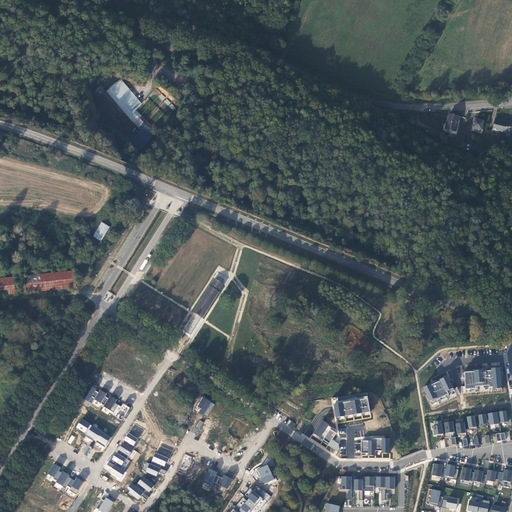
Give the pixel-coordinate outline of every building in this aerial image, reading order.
[(119,80),(106,92),(128,117),(133,112),(142,104),(119,80)] [(145,134),(150,129),(133,112),(128,117),(145,134)] [(452,129),(455,114),(445,113),(441,128),(452,129)] [(507,129),(509,118),(505,118),(504,119),(495,118),(494,117),(490,116),(488,127),(502,130),(503,128),(507,129)] [(471,130),(481,133),(485,120),(475,117),(471,130)] [(133,123),(129,126),(132,131),(128,134),(131,138),(140,131),(133,123)] [(99,220),(90,233),(96,237),(105,224),(99,220)] [(73,288),(71,272),(24,277),(25,293),(73,288)] [(0,297),(15,296),(14,280),(0,281),(0,297)] [(203,317),(223,286),(215,281),(193,314),(201,320),(203,317)] [(103,300),(110,304),(115,295),(108,291),(103,300)] [(502,389),(500,368),(491,369),(491,371),(489,371),(486,369),(484,370),(474,371),(474,372),(465,373),(465,380),(466,390),(477,389),(476,387),(489,386),(490,388),(493,388),(493,390),(502,389)] [(453,389),(448,376),(440,380),(441,381),(437,383),(437,381),(435,381),(431,381),(431,384),(423,388),(430,402),(431,401),(432,403),(449,395),(447,391),(453,389)] [(122,420),(130,408),(124,404),(122,406),(116,403),(118,400),(111,395),(108,399),(105,397),(107,394),(101,391),(99,393),(96,391),(97,389),(89,385),(82,397),(92,404),(95,399),(105,405),(104,407),(114,413),(113,415),(122,420)] [(209,416),(215,405),(203,397),(200,402),(201,403),(199,407),(203,409),(200,413),(204,415),(205,413),(209,416)] [(336,418),(370,412),(368,397),(364,397),(364,399),(334,404),(336,418)] [(490,426),(508,422),(506,411),(478,415),(480,425),(489,424),(490,426)] [(477,429),(477,427),(475,416),(467,417),(469,428),(469,430),(477,429)] [(106,445),(111,437),(82,419),(76,427),(106,445)] [(200,430),(204,423),(201,421),(196,428),(200,430)] [(314,434),(330,444),(337,434),(331,430),(329,433),(326,431),(330,425),(323,421),(314,434)] [(435,436),(444,434),(441,421),(434,422),(435,425),(433,426),(435,436)] [(446,433),(454,432),(453,422),(444,423),(446,433)] [(457,435),(466,433),(465,423),(456,424),(457,435)] [(141,438),(146,430),(136,424),(131,431),(141,438)] [(497,441),(505,440),(504,432),(496,434),(497,441)] [(139,439),(130,434),(126,440),(130,443),(128,446),(134,450),(136,447),(134,446),(139,439)] [(362,441),(362,454),(368,454),(368,453),(376,454),(376,452),(382,452),(389,452),(390,439),(373,439),(373,442),(362,441)] [(339,444),(333,440),(329,446),(338,452),(340,449),(339,444)] [(171,455),(174,448),(161,442),(158,449),(171,455)] [(123,443),(118,450),(129,456),(133,449),(128,446),(123,443)] [(120,469),(126,459),(116,453),(112,459),(117,463),(111,472),(122,478),(126,472),(120,469)] [(165,466),(169,458),(156,453),(152,465),(160,468),(161,465),(165,466)] [(191,460),(193,457),(185,454),(179,469),(188,472),(189,468),(192,469),(195,462),(191,460)] [(79,490),(84,482),(77,478),(75,481),(69,477),(70,475),(64,472),(63,473),(59,471),(61,468),(54,463),(48,474),(58,480),(57,483),(66,488),(68,486),(71,488),(70,490),(76,494),(79,490)] [(165,476),(167,471),(160,468),(152,465),(147,463),(143,471),(157,477),(159,473),(165,476)] [(441,477),(456,480),(458,470),(455,469),(456,466),(447,464),(446,470),(443,469),(443,465),(434,464),(432,475),(441,477)] [(275,480),(268,465),(258,469),(265,485),(275,480)] [(511,483),(511,479),(511,470),(504,470),(503,474),(488,470),(487,476),(483,475),(484,472),(475,470),(474,473),(471,473),(472,469),(463,468),(460,480),(469,482),(469,481),(481,483),(485,484),(486,481),(494,482),(495,479),(498,480),(498,481),(502,481),(511,483)] [(217,484),(220,477),(217,476),(218,473),(210,469),(204,483),(212,486),(214,483),(217,484)] [(150,493),(155,486),(144,477),(136,487),(144,493),(146,490),(150,493)] [(352,501),(352,477),(342,477),(342,484),(341,484),(341,490),(349,490),(349,492),(348,492),(348,500),(352,501)] [(363,500),(363,477),(354,477),(354,491),(359,491),(359,501),(363,500)] [(374,492),(375,477),(363,477),(363,492),(374,492)] [(386,501),(386,477),(377,477),(377,488),(379,488),(379,491),(382,491),(382,501),(386,501)] [(395,490),(395,478),(386,477),(386,489),(395,490)] [(147,500),(150,497),(133,484),(128,489),(131,491),(130,493),(139,500),(142,496),(143,497),(147,500)] [(255,487),(253,487),(231,511),(257,511),(270,497),(257,485),(255,487)] [(440,497),(441,491),(432,490),(430,502),(432,502),(431,504),(446,508),(456,510),(458,499),(448,497),(447,500),(443,499),(444,497),(440,497)] [(102,511),(107,511),(114,502),(107,498),(104,501),(102,499),(96,508),(102,511)] [(487,511),(489,502),(480,500),(480,502),(469,500),(467,511),(473,511),(472,511),(487,511)] [(338,511),(340,506),(331,504),(326,503),(324,511),(338,511)]
